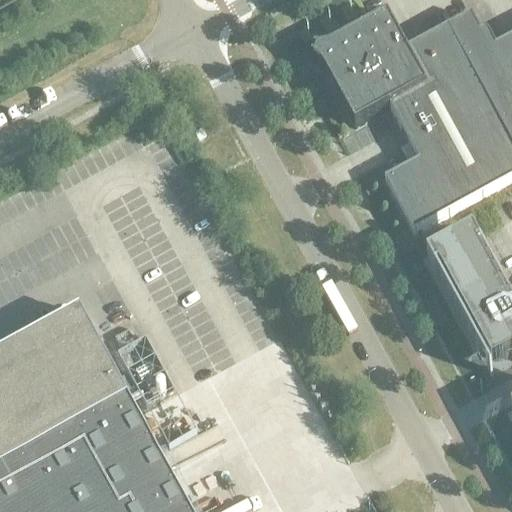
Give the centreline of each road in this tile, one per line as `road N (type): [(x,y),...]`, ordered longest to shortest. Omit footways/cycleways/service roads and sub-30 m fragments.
road 1 (unclassified): [(460,511),(192,28)]
road 2 (tertiary): [(0,136),(192,28)]
